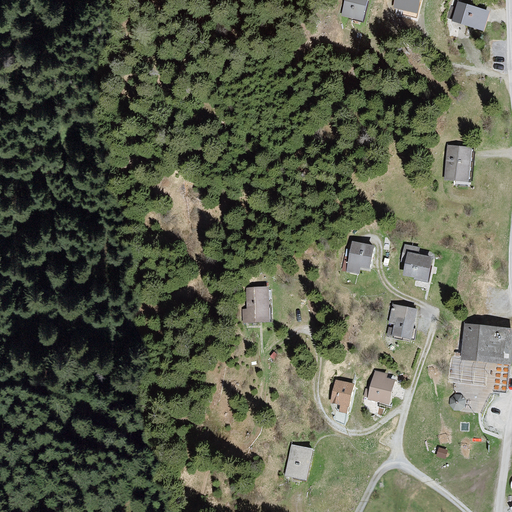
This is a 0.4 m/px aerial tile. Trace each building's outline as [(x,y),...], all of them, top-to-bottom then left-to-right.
[(371,0),(346,0),(342,17),(365,23),(371,0)] [(419,14),(422,0),(398,0),(396,9),(419,14)] [(453,23),(485,33),(491,14),(459,3),(453,23)] [(448,146),(444,182),(470,184),(474,149),(448,146)] [(377,249),(354,244),(347,273),(361,276),(362,270),(372,272),(377,249)] [(421,249),(405,245),(402,263),(407,264),(404,278),(430,283),(435,260),(419,256),(421,249)] [(270,288),(247,290),(249,310),(243,311),(244,325),(272,324),(270,288)] [(419,311),(393,305),(389,325),(395,326),(393,337),(412,341),(419,311)] [(511,330),(466,326),(462,362),(511,366),(511,330)] [(389,375),(375,372),(368,401),(391,406),(397,382),(388,380),(389,375)] [(357,387),(337,382),(331,405),(341,407),(340,413),(349,415),(350,409),(352,410),(357,387)] [(316,452),(292,447),(286,478),(309,482),(316,452)] [(448,451),(439,448),(437,457),(445,460),(448,451)]
